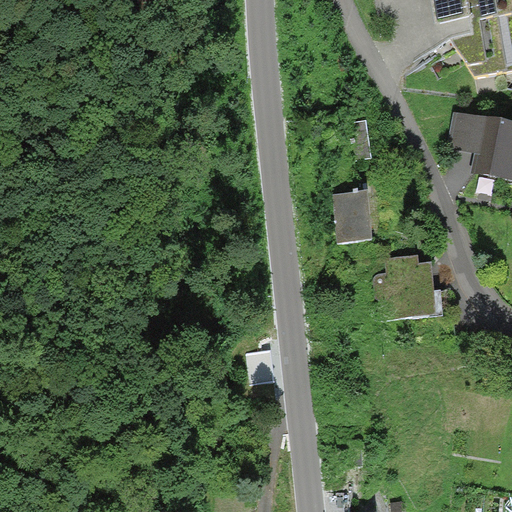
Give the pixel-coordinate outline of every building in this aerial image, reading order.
[(511,0),(433,0),(438,23),(470,18),(473,36),(450,40),(474,77),(511,70),(511,0)] [(511,126),(454,114),(447,151),(473,156),(469,175),(511,183),(511,126)] [(366,123),(344,126),(349,161),(371,158),(366,123)] [(355,194),(335,197),(340,244),(374,240),(369,193),(355,194)] [(394,260),(386,261),(388,274),(377,276),(374,279),(375,298),(379,300),(381,315),(389,320),(443,317),(442,293),(434,294),(432,265),(419,266),(418,259),(394,260)] [(362,442),(345,443),(346,468),(362,467),(362,442)]
